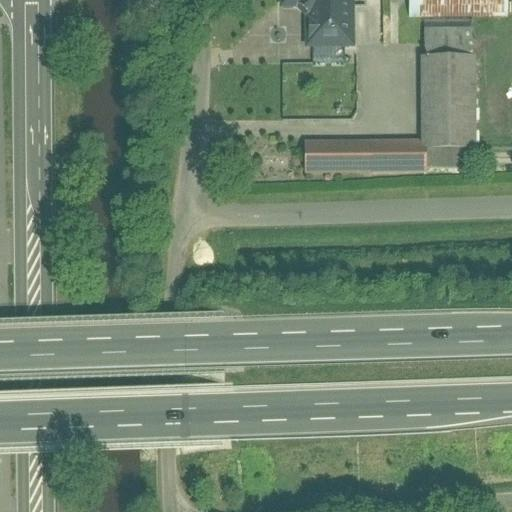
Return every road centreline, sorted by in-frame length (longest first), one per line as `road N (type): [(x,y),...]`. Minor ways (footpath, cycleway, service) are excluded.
road 1 (trunk): [(511,348),(0,363)]
road 2 (trunk): [(0,423),(511,408)]
road 3 (tertiary): [(35,511),(30,0)]
road 4 (unclassified): [(185,216),(511,211)]
road 5 (unclassified): [(174,511),(172,309),(185,216)]
road 6 (unclassified): [(185,216),(202,95),(203,0)]
road 7 (unclassified): [(332,511),(511,499)]
